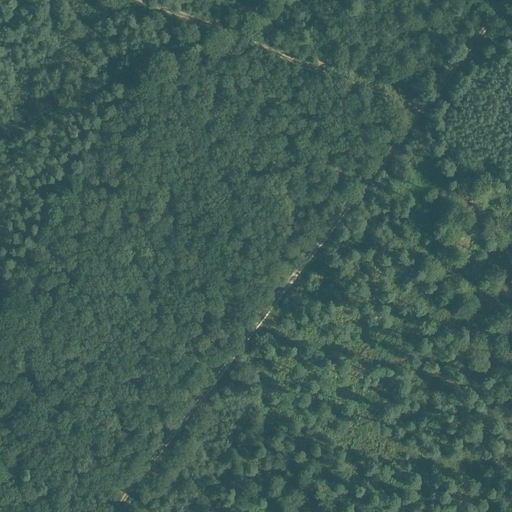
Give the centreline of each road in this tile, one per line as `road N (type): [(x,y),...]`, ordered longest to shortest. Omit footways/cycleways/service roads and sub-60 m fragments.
road 1 (track): [(505,0),(113,511)]
road 2 (track): [(420,111),(144,0)]
